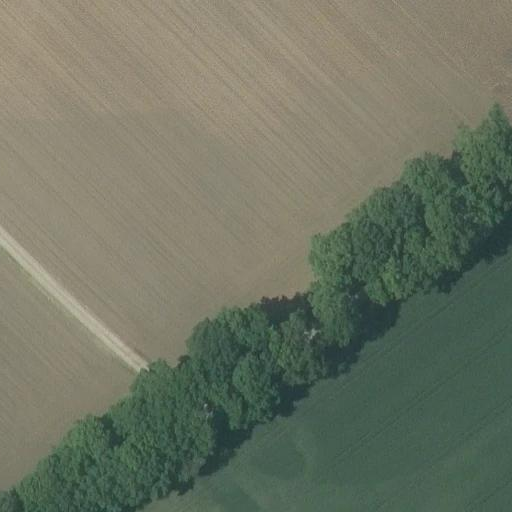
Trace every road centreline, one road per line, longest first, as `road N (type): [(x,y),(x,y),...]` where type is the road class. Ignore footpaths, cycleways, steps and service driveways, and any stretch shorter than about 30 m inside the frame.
road 1 (unclassified): [(67,511),(275,348),(511,178)]
road 2 (track): [(0,232),(236,480),(310,511)]
road 3 (track): [(387,511),(442,482),(511,421)]
